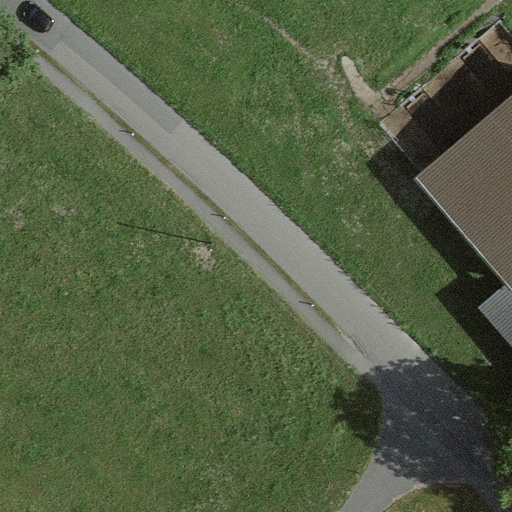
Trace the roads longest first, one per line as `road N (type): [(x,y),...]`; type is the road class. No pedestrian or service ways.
road 1 (tertiary): [(447,414),(204,166),(9,0)]
road 2 (unclassified): [(447,414),(354,511)]
